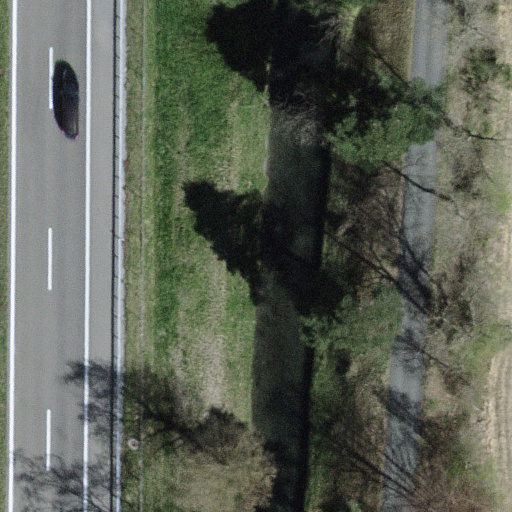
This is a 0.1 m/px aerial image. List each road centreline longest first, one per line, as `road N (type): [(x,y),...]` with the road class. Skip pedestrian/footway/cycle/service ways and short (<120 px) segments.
road 1 (unclassified): [(434,0),(405,511)]
road 2 (motorway): [(49,511),(53,0)]
